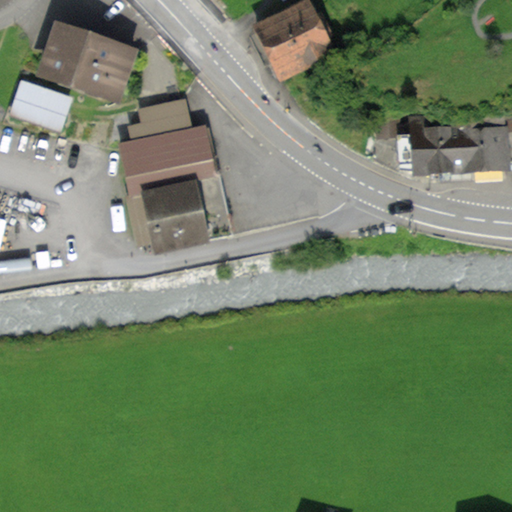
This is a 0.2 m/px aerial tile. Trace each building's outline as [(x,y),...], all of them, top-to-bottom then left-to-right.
[(263,45),(280,78),(332,51),(315,19),(263,45)] [(136,46),(54,21),(39,74),(121,98),(136,46)] [(73,97),(21,81),(10,116),(63,132),(73,97)] [(132,139),(116,142),(127,192),(213,174),(202,126),(190,128),(184,100),(141,109),(143,120),(129,123),(132,139)] [(428,175),(507,170),(505,127),(413,132),(416,175),(428,175)] [(194,183),(144,194),(155,247),(206,236),(194,183)] [(212,190),(194,183),(206,236),(224,243),(212,190)]
